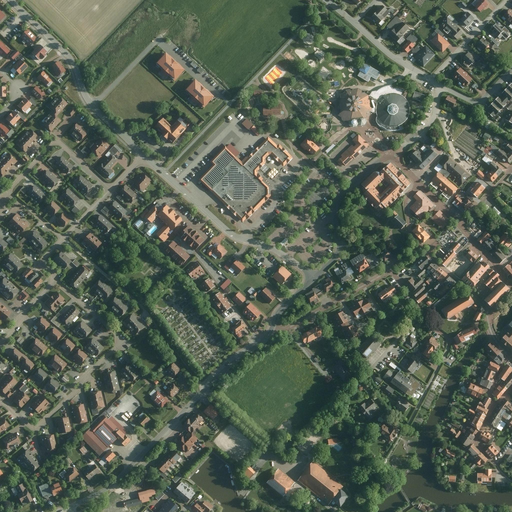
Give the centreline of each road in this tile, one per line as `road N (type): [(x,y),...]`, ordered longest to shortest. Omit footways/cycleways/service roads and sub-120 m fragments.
road 1 (residential): [(55,279),(120,342),(33,430),(0,401)]
road 2 (residential): [(312,279),(270,248),(227,232),(144,156)]
road 3 (residential): [(69,507),(128,471),(205,389)]
road 4 (residential): [(391,155),(340,196),(336,254),(312,279)]
road 5 (residential): [(0,203),(54,143),(110,189)]
road 6 (residential): [(92,107),(70,58),(9,0)]
road 7 (residential): [(272,327),(287,329),(390,270)]
road 8 (residential): [(110,189),(39,264),(55,279)]
road 9 (residential): [(390,270),(450,339),(437,370)]
road 10 (residential): [(294,472),(205,389)]
